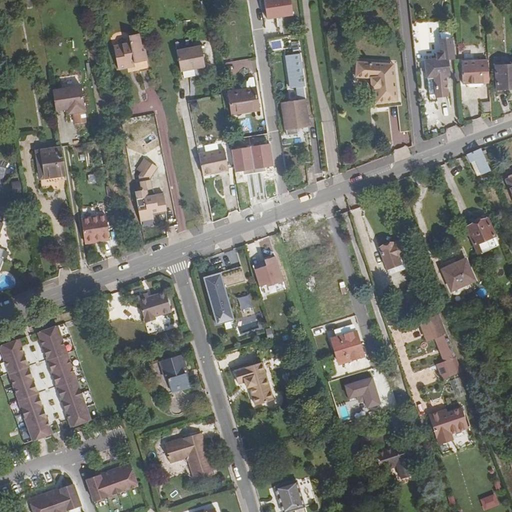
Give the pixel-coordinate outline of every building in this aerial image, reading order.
[(292,18),(290,0),(261,0),(262,19),(292,18)] [(139,60),(134,32),(125,34),(127,42),(123,42),(126,62),(130,62),(139,60)] [(139,60),(144,59),(140,42),(137,42),(135,32),(134,32),(139,60)] [(450,75),(449,59),(455,58),(454,39),(442,39),(443,53),(438,53),(439,59),(432,59),(434,76),(428,77),(430,94),(448,93),(446,75),(450,75)] [(126,62),(123,42),(110,45),(116,68),(124,67),(123,63),(126,62)] [(195,67),(206,65),(201,44),(193,46),(177,49),(182,70),(195,67)] [(305,87),(301,54),(286,56),(291,89),(305,87)] [(377,98),(397,95),(394,63),(384,64),(384,58),(357,58),(356,74),(371,73),(371,84),(375,84),(377,98)] [(488,74),(487,59),(471,60),(471,64),(461,64),(461,77),(462,77),(465,77),(465,84),(484,83),(483,74),(488,74)] [(496,88),(511,88),(511,87),(511,64),(495,65),(496,88)] [(79,86),(75,87),(79,112),(85,112),(81,86),(79,86)] [(256,86),(227,91),(231,116),(260,111),(256,86)] [(79,112),(75,87),(62,89),(65,109),(68,109),(71,108),(72,113),(79,112)] [(65,109),(62,89),(61,89),(53,91),(56,111),(65,109)] [(301,98),(278,101),(282,128),(306,124),(301,98)] [(465,132),(481,133),(481,122),(465,121),(465,132)] [(61,146),(40,149),(45,179),(65,176),(61,146)] [(229,171),(229,170),(225,149),(198,153),(202,173),(216,170),(217,173),(229,171)] [(474,161),(481,175),(490,171),(481,149),(480,149),(466,155),(466,156),(470,163),(474,161)] [(150,188),(148,177),(156,165),(143,156),(135,167),(140,171),(137,175),(139,189),(133,189),(134,198),(143,196),(144,203),(136,205),(138,220),(152,217),(151,211),(154,211),(151,193),(146,194),(145,188),(150,188)] [(476,177),(481,175),(474,161),(470,163),(476,177)] [(318,182),(316,166),(306,169),(309,185),(318,182)] [(10,182),(11,193),(20,192),(19,181),(10,182)] [(151,193),(154,211),(165,209),(162,191),(151,193)] [(467,227),(479,254),(493,248),(489,238),(495,235),(487,218),(483,220),(481,216),(473,220),(474,224),(467,227)] [(99,237),(100,240),(108,239),(105,217),(95,218),(98,237),(99,237)] [(98,237),(95,218),(82,220),(85,239),(98,237)] [(294,239),(289,221),(279,224),(285,243),(294,239)] [(380,248),(387,269),(406,262),(410,261),(403,240),(390,244),(388,243),(383,244),(383,247),(380,248)] [(260,296),(284,290),(275,253),(261,257),(262,263),(252,265),(260,296)] [(475,280),(467,261),(453,267),(451,265),(442,270),(451,291),(452,291),(471,282),(475,280)] [(204,277),(217,324),(234,320),(225,287),(246,281),(242,266),(204,277)] [(471,282),(452,291),(456,300),(475,292),(471,282)] [(486,289),(470,296),(475,307),(491,300),(486,289)] [(162,294),(167,312),(170,311),(165,293),(162,294)] [(167,312),(162,294),(149,299),(148,295),(138,298),(145,322),(155,319),(153,316),(167,312)] [(237,297),(240,310),(252,306),(249,294),(237,297)] [(67,322),(38,332),(42,341),(47,357),(52,371),(56,381),(60,393),(65,406),(70,421),(72,428),(100,418),(67,322)] [(340,336),(357,331),(355,325),(338,331),(340,336)] [(357,331),(340,336),(331,339),(339,364),(365,356),(357,331)] [(438,365),(445,384),(459,378),(452,360),(454,359),(444,335),(436,338),(445,362),(438,365)] [(20,339),(0,345),(0,372),(26,444),(54,434),(51,426),(46,412),(41,399),(37,386),(32,372),(28,361),(24,350),(20,339)] [(178,388),(179,391),(189,388),(184,374),(186,373),(181,357),(159,363),(164,380),(167,380),(170,391),(178,388)] [(273,400),(262,363),(234,371),(238,385),(244,383),(246,389),(250,388),(255,405),(273,400)] [(362,411),(356,388),(340,393),(347,416),(362,411)] [(445,418),(444,415),(443,411),(430,415),(439,445),(454,440),(452,435),(468,429),(462,409),(447,414),(448,417),(445,418)] [(359,438),(364,452),(385,445),(380,432),(359,438)] [(185,458),(190,462),(196,480),(215,475),(202,433),(165,445),(171,463),(185,458)] [(415,475),(405,442),(375,452),(381,471),(397,466),(402,480),(415,475)] [(95,478),(88,480),(95,502),(139,487),(132,465),(126,467),(119,469),(103,475),(95,478)] [(290,511),(304,507),(296,481),(274,488),(282,511),(290,511)] [(37,498),(31,500),(34,511),(67,511),(83,507),(75,485),(70,486),(59,490),(48,494),(37,498)] [(493,493),(479,499),(485,510),(498,503),(493,493)]
